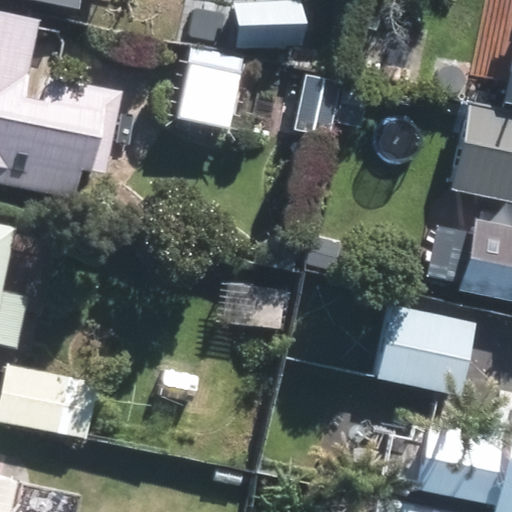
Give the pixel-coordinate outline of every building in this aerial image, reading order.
[(306,40),(305,0),(226,0),(227,41),(306,40)] [(41,11),(0,2),(0,174),(77,190),(82,161),(107,166),(123,84),(45,69),(41,89),(27,87),(41,11)] [(317,61),(180,51),(175,125),(311,135),(317,61)] [(511,107),(470,99),(452,184),(511,196),(511,107)] [(19,215),(0,210),(0,333),(17,337),(28,287),(5,282),(19,215)] [(511,218),(475,212),(460,286),(511,296),(511,218)] [(477,315),(393,298),(378,374),(462,391),(477,315)] [(98,375),(10,359),(0,414),(0,416),(88,433),(98,375)] [(494,506),(511,509),(511,394),(499,392),(493,424),(432,411),(417,482),(496,499),(494,506)] [(465,511),(381,493),(377,511),(465,511)]
